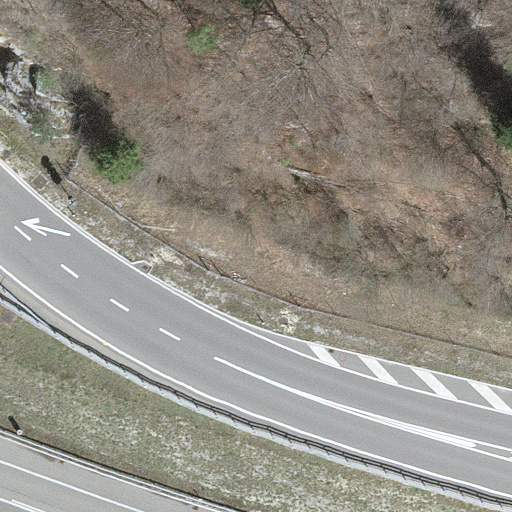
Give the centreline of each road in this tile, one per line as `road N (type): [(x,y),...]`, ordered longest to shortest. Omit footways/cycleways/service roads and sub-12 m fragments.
road 1 (trunk): [(511,471),(303,399),(130,312)]
road 2 (trunk): [(511,426),(318,378),(130,312)]
road 3 (trunk): [(130,312),(0,214)]
